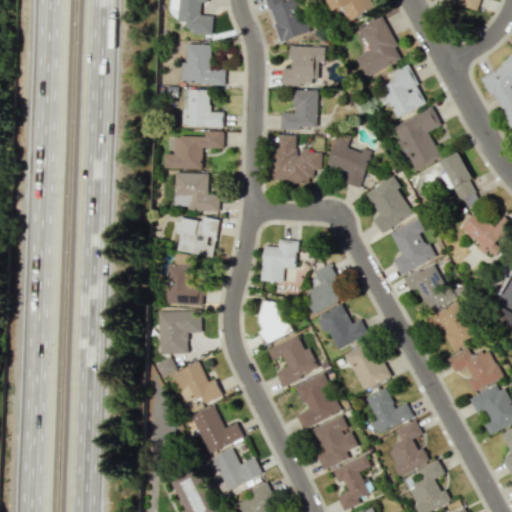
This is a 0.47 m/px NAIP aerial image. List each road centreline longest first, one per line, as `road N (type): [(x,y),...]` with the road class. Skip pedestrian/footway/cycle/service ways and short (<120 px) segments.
road 1 (residential): [(240,0),(259,69),(254,210),(233,331),(313,511)]
road 2 (motorway): [(82,511),(98,0)]
road 3 (motorway): [(52,0),(37,511)]
road 4 (residential): [(254,210),(339,214),(501,511)]
road 5 (residential): [(511,176),(411,0)]
